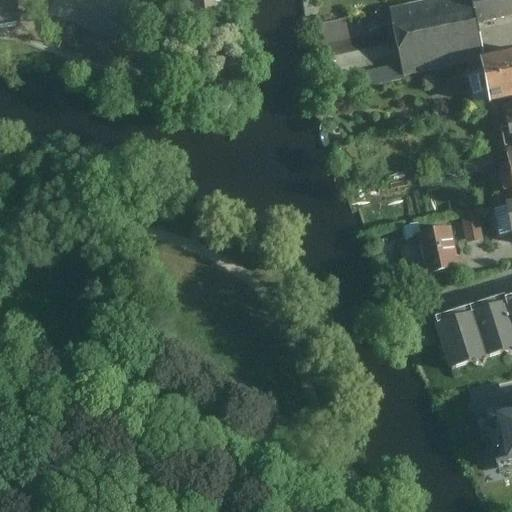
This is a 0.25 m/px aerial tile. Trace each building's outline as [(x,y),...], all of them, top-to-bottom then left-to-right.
[(0,0),(0,35),(30,31),(29,29),(28,23),(24,0),(0,0)] [(219,0),(199,0),(203,18),(222,15),(219,0)] [(511,0),(455,0),(392,12),(404,79),(485,64),(480,29),(511,21),(511,0)] [(493,114),(511,109),(511,62),(484,68),(493,114)] [(484,243),(478,214),(462,218),(468,246),(484,243)] [(461,274),(451,233),(419,240),(429,282),(461,274)] [(457,378),(511,360),(511,325),(505,305),(504,302),(438,322),(457,378)] [(511,459),(511,401),(484,408),(498,462),(511,459)]
